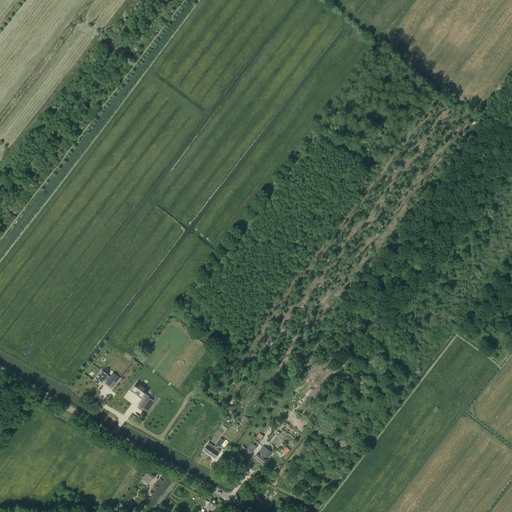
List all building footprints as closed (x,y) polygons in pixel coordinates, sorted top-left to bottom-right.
[(112,388),(119,378),(113,373),(110,377),(107,376),(108,375),(102,371),(99,375),(99,374),(94,381),(98,384),(100,381),(102,383),(104,380),(106,382),(105,383),(112,388)] [(138,381),(133,388),(145,396),(150,389),(138,381)] [(147,396),(140,407),(146,412),(154,401),(147,396)] [(209,454),(214,446),(208,442),(203,450),(209,454)] [(257,447),(252,443),(241,457),(246,460),(257,447)] [(215,458),(220,451),(214,446),(209,454),(215,458)] [(262,464),(272,452),(264,446),(254,458),(262,464)] [(149,484),(152,480),(155,475),(149,471),(141,482),(145,485),(146,484),(147,484),(148,483),(149,484)] [(213,501),(210,500),(207,504),(208,504),(206,507),(212,511),(217,504),(215,502),(215,501),(213,500),(213,501)]
